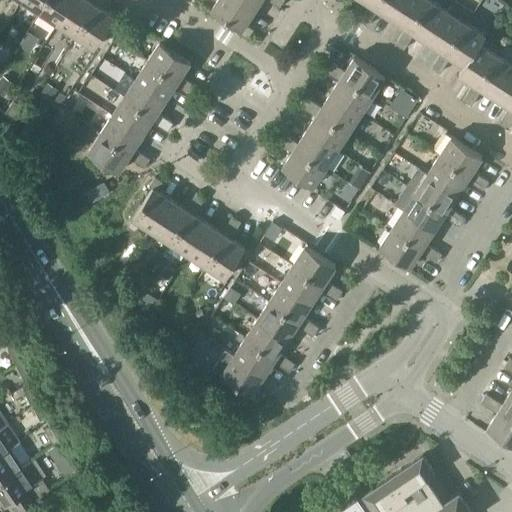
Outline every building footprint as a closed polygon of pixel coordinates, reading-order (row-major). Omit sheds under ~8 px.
[(24,0),(40,10),(47,0),(24,0)] [(47,0),(40,10),(59,22),(73,0),(47,0)] [(91,0),(73,0),(59,22),(77,34),(97,4),(92,0),(91,0)] [(104,0),(92,0),(97,4),(77,34),(95,46),(115,16),(101,6),(104,0)] [(255,10),(239,0),(217,0),(212,8),(242,28),(240,31),(249,37),(254,28),(246,23),(255,10)] [(271,0),(272,1),(272,0),(239,0),(255,10),(261,0),(271,0)] [(365,11),(374,16),(379,8),(374,5),(377,0),(365,0),(370,3),(365,11)] [(392,17),(403,0),(377,0),(374,5),(379,8),(392,17)] [(401,35),(410,40),(415,32),(411,29),(429,0),(403,0),(392,17),(406,26),(401,35)] [(429,41),(449,10),(433,0),(429,0),(411,29),(415,32),(429,41)] [(437,58),(446,64),(451,56),(447,53),(468,22),(449,10),(429,41),(443,50),(437,58)] [(374,16),(365,11),(360,19),(368,25),(374,16)] [(447,53),(451,56),(465,65),(466,65),(481,43),(486,34),(468,22),(447,53)] [(410,40),(401,35),(396,43),(405,48),(410,40)] [(161,40),(149,59),(179,79),(182,75),(191,60),(161,40)] [(469,91),(477,96),(482,88),(479,86),(499,55),(481,43),(466,65),(465,65),(459,73),(474,82),(469,91)] [(337,65),(332,73),(340,78),(343,73),(374,94),(386,75),(355,55),(345,70),(337,65)] [(497,97),(511,74),(511,63),(499,55),(479,86),(482,88),(497,97)] [(446,64),(437,58),(432,66),(441,72),(446,64)] [(184,89),(190,80),(182,75),(179,79),(149,59),(137,77),(167,97),(176,83),(184,89)] [(332,73),(337,65),(329,59),(324,68),(332,73)] [(331,92),(362,112),(374,94),(343,73),(340,78),(331,92)] [(505,114),(511,118),(511,74),(497,97),(510,106),(505,114)] [(167,97),(137,77),(125,95),(155,115),(158,111),(167,97)] [(4,79),(0,83),(0,90),(8,95),(14,86),(4,79)] [(190,80),(184,89),(192,94),(198,85),(190,80)] [(50,83),(42,94),(52,100),(59,89),(50,83)] [(477,96),(469,91),(463,98),(472,104),(477,96)] [(362,112),(331,92),(322,106),(314,101),(308,109),(316,114),(319,110),(350,130),(362,112)] [(161,125),(166,116),(158,111),(155,115),(125,95),(113,114),(143,134),(152,120),(161,125)] [(308,109),(314,101),(306,95),(300,104),(308,109)] [(16,101),(7,113),(21,123),(30,111),(16,101)] [(307,129),(338,149),(350,130),(319,110),(316,114),(307,129)] [(143,134),(113,114),(101,132),(131,152),(135,147),(143,134)] [(511,121),(511,118),(505,114),(500,122),(508,128),(511,121)] [(166,116),(161,125),(169,130),(174,121),(166,116)] [(338,149),(307,129),(298,142),(290,137),(285,145),(293,151),(295,147),(326,167),(338,149)] [(137,161),(143,152),(135,147),(131,152),(101,132),(89,150),(119,170),(129,156),(137,161)] [(285,145),(290,137),(282,132),(277,140),(285,145)] [(452,135),(440,153),(471,174),(473,170),(483,155),(452,135)] [(314,185),(326,167),(295,147),(293,151),(283,165),(314,185)] [(143,152),(137,161),(145,166),(151,158),(143,152)] [(476,184),(481,175),(473,170),(471,174),(440,153),(428,172),(459,192),(468,178),(476,184)] [(418,165),(406,184),(447,210),(450,206),(459,192),(428,172),(418,165)] [(481,175),(476,184),(484,189),(489,180),(481,175)] [(152,229),(172,198),(159,189),(164,181),(155,176),(150,185),(153,187),(134,217),(152,229)] [(104,183),(84,194),(90,204),(110,193),(104,183)] [(447,210),(406,184),(395,202),(435,228),(444,215),(452,220),(458,211),(450,206),(447,210)] [(372,190),(367,198),(374,202),(379,194),(372,190)] [(192,199),(200,205),(205,197),(197,191),(192,199)] [(172,198),(152,229),(171,241),(191,210),(186,207),(172,198)] [(200,205),(192,199),(186,207),(191,210),(171,241),(189,253),(209,222),(195,213),(200,205)] [(340,218),(346,210),(337,204),(332,212),(340,218)] [(404,208),(392,227),(423,247),(426,242),(435,228),(404,208)] [(458,211),(452,220),(460,225),(466,217),(458,211)] [(228,223),(236,229),(242,221),(233,215),(228,223)] [(209,222),(189,253),(207,265),(227,234),(223,231),(209,222)] [(236,229),(228,223),(223,231),(227,234),(207,265),(226,277),(246,246),(231,237),(236,229)] [(428,256),(434,247),(426,242),(423,247),(392,227),(380,245),(411,265),(420,251),(428,256)] [(306,244),(294,263),(324,283),(327,279),(336,264),(306,244)] [(434,247),(428,256),(436,261),(442,253),(434,247)] [(329,293),(335,284),(327,279),(324,283),(294,263),(282,281),(312,301),(321,287),(329,293)] [(312,301),(282,281),(270,299),(300,319),(303,315),(312,301)] [(335,284),(329,293),(337,298),(343,289),(335,284)] [(306,329),(311,320),(303,315),(300,319),(270,299),(258,318),(289,338),(298,324),(306,329)] [(289,338),(258,318),(256,321),(246,336),(277,356),(280,351),(289,338)] [(311,320),(306,329),(314,334),(319,326),(312,321),(311,320)] [(282,365),(288,357),(280,351),(277,356),(246,336),(234,353),(265,374),(274,360),(282,365)] [(8,349),(15,364),(21,361),(13,345),(8,349)] [(184,346),(179,354),(193,364),(199,355),(184,346)] [(234,353),(226,348),(213,367),(225,375),(221,381),(239,393),(243,386),(252,392),(250,395),(259,401),(264,393),(256,388),(265,374),(234,353)] [(288,357),(282,365),(290,370),(296,362),(288,357)] [(29,378),(21,361),(15,364),(23,381),(29,378)] [(23,389),(31,405),(37,401),(29,386),(23,389)] [(495,398),(489,406),(497,411),(500,408),(511,415),(511,389),(503,403),(495,398)] [(489,406),(495,398),(487,392),(481,401),(489,406)] [(45,417),(37,401),(31,405),(39,420),(45,417)] [(511,442),(511,415),(500,408),(497,411),(488,426),(511,442)] [(0,425),(0,452),(9,446),(19,439),(7,421),(0,425)] [(52,442),(58,439),(49,424),(43,427),(52,442)] [(58,439),(52,442),(61,457),(67,454),(58,439)] [(0,478),(21,464),(9,446),(0,452),(0,478)] [(472,511),(459,491),(446,500),(441,492),(444,490),(432,472),(435,471),(423,453),(365,492),(366,494),(360,498),(353,488),(317,511),(472,511)] [(21,464),(0,478),(0,497),(3,503),(41,477),(29,458),(21,464)]
